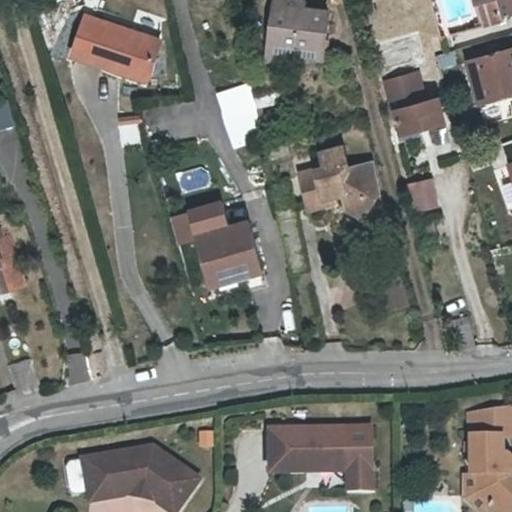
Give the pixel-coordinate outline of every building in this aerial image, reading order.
[(288,55),(326,61),(334,14),(308,9),(300,3),(279,0),(272,53),(288,55)] [(479,0),(487,26),(504,22),(511,19),(510,14),(505,0),(479,0)] [(73,56),(123,72),(124,67),(151,75),(163,41),(86,18),(73,56)] [(511,49),(471,60),(482,101),(511,93),(511,49)] [(287,64),(288,55),(272,53),(271,60),(287,64)] [(148,87),(151,75),(124,67),(123,72),(120,79),(148,87)] [(400,105),(399,106),(405,130),(446,119),(441,94),(428,97),(422,69),(394,75),(400,105)] [(212,91),(231,147),(263,136),(244,80),(212,91)] [(257,109),(297,102),(294,90),(255,97),(257,109)] [(511,155),(501,160),(511,190),(511,155)] [(370,204),(382,201),(375,170),(351,176),(346,156),(324,160),(327,174),(325,175),(332,210),(334,210),(333,204),(344,202),(346,209),(359,215),(370,204)] [(332,210),(325,175),(302,180),(309,215),(332,210)] [(437,206),(431,181),(409,185),(415,211),(437,206)] [(385,215),(382,201),(370,204),(359,215),(346,209),(347,216),(363,226),(370,217),(385,215)] [(195,238),(227,230),(220,203),(188,211),(189,216),(195,238)] [(296,212),(275,215),(279,235),(281,235),(286,267),(303,264),(296,212)] [(178,248),(197,243),(209,290),(260,276),(246,224),(227,230),(195,238),(189,216),(171,221),(178,248)] [(0,285),(21,278),(2,226),(0,227),(0,285)] [(376,283),(384,318),(407,312),(400,278),(376,283)] [(468,312),(452,316),(460,348),(475,344),(468,312)] [(32,358),(8,366),(18,395),(41,387),(32,358)] [(511,402),(478,407),(477,467),(483,467),(482,487),(494,504),(492,507),(498,511),(511,511),(511,448),(508,448),(508,432),(511,431),(511,402)] [(273,466),(310,466),(310,458),(351,459),(351,452),(352,424),(274,422),(273,466)] [(377,424),(352,424),(351,452),(376,452),(377,424)] [(157,495),(160,497),(163,492),(182,503),(201,470),(155,443),(85,452),(88,482),(89,487),(138,481),(153,488),(157,495)] [(88,482),(85,452),(71,453),(67,459),(69,479),(75,484),(88,482)] [(376,452),(351,452),(351,459),(351,467),(350,487),(375,488),(376,452)] [(351,467),(351,459),(310,458),(310,466),(351,467)] [(138,481),(89,487),(90,494),(129,490),(153,488),(138,481)] [(179,508),(182,503),(163,492),(160,497),(179,508)]
